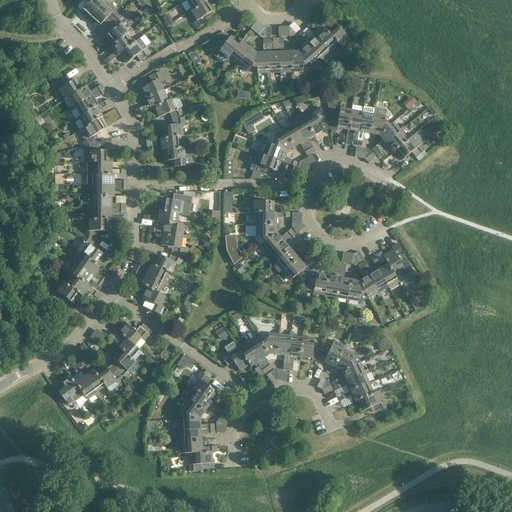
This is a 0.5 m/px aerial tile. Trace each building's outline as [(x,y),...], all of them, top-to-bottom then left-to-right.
[(80,12),(89,20),(103,5),(97,0),(84,0),(89,3),(80,12)] [(209,0),(186,0),(191,9),(188,11),(189,12),(190,12),(207,1),(209,0)] [(213,11),(207,1),(190,12),(196,21),(193,23),(197,29),(207,23),(203,17),(213,11)] [(111,13),(103,5),(89,20),(98,28),(106,19),(110,24),(115,19),(119,15),(114,10),(111,13)] [(168,15),(162,18),(167,26),(173,22),(168,15)] [(116,19),(115,19),(110,24),(114,29),(105,36),(112,45),(126,34),(127,34),(128,33),(121,24),(125,22),(120,16),(116,19)] [(315,30),(309,23),(306,27),(312,33),(315,30)] [(334,23),(325,31),(337,44),(337,45),(339,46),(347,39),(350,42),(356,37),(347,27),(342,32),(334,23)] [(324,29),(315,37),(329,52),(332,55),(333,53),(331,50),(337,45),(337,44),(325,31),(324,29)] [(250,30),(249,31),(244,38),(248,41),(253,33),(250,30)] [(307,38),(301,31),(297,34),(303,41),(307,38)] [(112,45),(110,46),(118,56),(120,55),(119,54),(137,41),(135,39),(132,42),(127,34),(126,34),(112,45)] [(303,41),(297,34),(294,37),(300,44),(303,41)] [(224,63),(226,61),(239,44),(239,43),(230,37),(223,46),(217,42),(210,51),(216,56),(217,59),(221,63),(224,63)] [(329,52),(315,37),(307,45),(323,63),(324,61),(322,58),(329,52)] [(150,54),(139,39),(137,41),(119,54),(120,55),(127,63),(136,56),(140,61),(150,54)] [(241,41),(239,43),(239,44),(226,61),(228,62),(230,59),(238,64),(250,49),(241,41)] [(323,63),(307,45),(298,52),(307,61),(307,62),(312,67),(319,61),(321,64),(323,63)] [(256,54),(250,49),(238,64),(235,68),(237,69),(239,66),(247,72),(251,66),(257,66),(256,54)] [(291,73),(290,52),(279,53),(280,73),(280,77),(282,77),(282,73),(291,73)] [(307,61),(298,52),(290,52),(291,73),(291,76),(293,76),(293,72),(303,72),(303,65),(307,62),(307,61)] [(269,77),(268,53),(256,54),(257,66),(257,74),(266,73),(267,77),(269,77)] [(280,73),(279,53),(268,53),(269,77),(271,77),(271,73),(280,73)] [(111,55),(104,61),(107,65),(114,59),(111,55)] [(205,57),(201,62),(209,68),(213,63),(205,57)] [(357,66),(349,73),(352,77),(360,70),(357,66)] [(140,88),(145,98),(163,91),(159,80),(163,79),(160,72),(149,76),(151,83),(140,88)] [(65,100),(69,98),(68,98),(82,89),(76,79),(65,86),(62,80),(51,87),(55,93),(59,91),(65,100)] [(356,79),(355,88),(360,89),(362,88),(363,80),(356,79)] [(94,90),(96,94),(103,89),(101,85),(94,90)] [(71,109),(92,97),(85,87),(82,89),(68,98),(69,98),(73,106),(70,108),(71,109)] [(106,93),(103,89),(96,94),(92,97),(71,109),(72,111),(76,109),(80,117),(81,117),(96,108),(98,106),(94,100),(106,93)] [(167,99),(163,91),(145,98),(149,109),(154,108),(154,107),(168,101),(172,99),(171,98),(167,99)] [(238,91),(237,97),(249,99),(251,93),(238,91)] [(413,98),(404,105),(408,110),(417,102),(413,98)] [(172,99),(168,101),(154,107),(154,108),(158,118),(169,113),(172,120),(178,118),(183,115),(180,108),(177,109),(172,99)] [(110,104),(107,100),(100,105),(102,109),(110,104)] [(352,106),(351,110),(347,130),(359,132),(363,108),(352,106)] [(81,117),(80,117),(75,120),(76,122),(80,120),(85,128),(100,119),(102,118),(96,108),(81,117)] [(330,122),(329,123),(330,130),(336,131),(336,128),(347,130),(351,110),(340,108),(338,118),(331,117),(330,122)] [(365,109),(363,108),(359,132),(370,134),(374,114),(365,113),(365,109)] [(374,110),(374,114),(370,134),(378,136),(388,127),(384,123),(385,116),(376,115),(376,111),(374,110)] [(260,113),(242,123),(248,135),(254,131),(252,126),(264,119),(260,113)] [(314,113),(303,119),(314,136),(324,130),(325,132),(330,130),(329,123),(328,123),(325,118),(319,121),(314,113)] [(178,119),(178,118),(172,120),(172,126),(161,128),(162,139),(180,137),(182,137),(181,126),(185,125),(184,118),(178,119)] [(85,128),(83,129),(89,138),(82,143),(85,147),(97,143),(96,142),(93,137),(106,129),(100,119),(85,128)] [(314,136),(303,119),(295,123),(293,120),(292,121),(304,142),(314,136)] [(304,142),(292,121),(290,122),(292,125),(284,130),(294,147),(304,142)] [(393,122),(388,127),(378,136),(385,144),(404,128),(402,127),(399,130),(393,122)] [(50,123),(43,126),(45,132),(52,129),(50,123)] [(277,142),(275,147),(287,151),(294,147),(284,130),(282,126),(280,127),(282,131),(274,136),(277,142)] [(405,130),(404,128),(385,144),(393,153),(395,152),(394,151),(408,140),(402,133),(405,130)] [(162,139),(160,139),(161,151),(164,151),(163,150),(184,148),(185,148),(185,146),(181,146),(180,137),(162,139)] [(410,138),(408,140),(394,151),(395,152),(402,160),(411,153),(416,158),(425,150),(420,144),(417,147),(410,138)] [(97,145),(97,143),(85,147),(85,153),(84,154),(84,160),(85,162),(85,163),(87,163),(91,163),(109,163),(109,151),(97,151),(97,145)] [(260,154),(262,154),(281,161),(281,162),(283,162),(287,151),(275,147),(268,144),(265,153),(261,152),(260,154)] [(310,144),(306,146),(311,154),(314,152),(310,144)] [(381,147),(378,144),(372,150),(374,153),(381,147)] [(311,154),(306,146),(302,148),(306,156),(311,154)] [(384,151),(381,147),(374,153),(378,157),(384,151)] [(185,159),(184,148),(163,150),(164,151),(165,162),(177,161),(178,167),(190,166),(189,159),(185,159)] [(281,161),(262,154),(258,165),(254,164),(252,171),(263,175),(265,168),(277,172),(281,162),(281,161)] [(308,169),(303,160),(299,162),(298,166),(308,169)] [(111,163),(109,163),(91,163),(87,163),(87,173),(87,175),(93,175),(111,175),(111,174),(111,163)] [(204,175),(203,168),(190,170),(191,177),(204,175)] [(93,175),(87,175),(87,186),(90,186),(114,186),(113,174),(111,174),(111,175),(93,175)] [(114,197),(114,186),(90,186),(90,188),(93,188),(93,197),(111,197),(111,198),(114,197)] [(163,200),(161,211),(179,214),(181,214),(183,203),(187,204),(188,197),(176,195),(175,201),(163,200)] [(253,202),(253,214),(273,213),(273,202),(261,202),(261,195),(249,195),(249,202),(253,202)] [(93,197),(91,197),(91,207),(87,207),(87,209),(111,209),(111,198),(111,197),(93,197)] [(111,220),(111,209),(87,209),(87,210),(91,211),(91,219),(91,220),(109,220),(111,220)] [(159,210),(158,217),(144,215),(143,220),(164,223),(177,225),(181,225),(181,224),(177,223),(179,214),(161,211),(159,210)] [(276,213),(273,213),(253,214),(251,214),(252,216),(255,216),(255,225),(276,225),(276,213)] [(91,220),(91,219),(88,220),(89,231),(85,231),(85,236),(97,240),(97,238),(97,232),(109,232),(109,220),(91,220)] [(177,225),(164,223),(162,235),(183,238),(186,238),(187,236),(183,235),(184,226),(181,225),(177,225)] [(276,233),(276,225),(255,225),(251,225),(251,227),(255,227),(255,236),(254,238),(260,246),(266,241),(276,233)] [(291,229),(284,235),(287,238),(294,232),(291,229)] [(297,236),(294,232),(287,238),(290,242),(297,236)] [(283,241),(276,233),(266,241),(260,246),(266,253),(263,255),(264,257),(283,241)] [(183,238),(162,235),(161,246),(172,248),(171,254),(177,256),(178,256),(183,256),(185,249),(181,248),(183,238)] [(235,235),(225,236),(226,251),(233,265),(241,258),(236,247),(235,235)] [(97,240),(85,236),(82,240),(88,245),(81,254),(83,256),(83,255),(98,266),(98,265),(104,256),(92,247),(95,242),(96,242),(97,240)] [(290,250),(283,241),(264,257),(266,258),(269,256),(275,263),(290,250)] [(304,244),(301,241),(294,247),(297,250),(304,244)] [(413,271),(397,244),(391,248),(393,250),(382,256),(387,264),(388,264),(393,274),(393,273),(402,268),(406,275),(407,279),(410,282),(415,282),(417,278),(416,274),(413,271)] [(298,259),(290,250),(275,263),(272,266),(273,267),(276,265),(282,272),(298,259)] [(177,256),(171,254),(168,260),(158,255),(153,265),(169,273),(169,274),(171,275),(176,264),(179,266),(183,260),(177,257),(177,256)] [(83,255),(83,256),(78,263),(74,260),(73,262),(93,276),(100,267),(98,265),(98,266),(83,255)] [(379,263),(374,255),(370,258),(375,266),(379,263)] [(305,268),(298,259),(282,272),(290,281),(297,275),(302,280),(306,276),(307,277),(311,271),(307,266),(305,268)] [(369,269),(365,261),(361,263),(365,271),(369,269)] [(93,276),(73,262),(72,264),(75,266),(70,274),(86,286),(86,285),(93,276)] [(365,271),(361,263),(357,266),(361,274),(365,271)] [(151,264),(146,275),(167,285),(168,283),(165,282),(169,274),(169,273),(153,265),(151,264)] [(388,264),(387,264),(378,270),(388,288),(390,291),(400,285),(393,273),(393,274),(388,264)] [(141,272),(133,269),(131,273),(139,277),(141,272)] [(388,288),(378,270),(368,276),(380,297),(381,296),(380,292),(388,288)] [(317,272),(311,271),(307,277),(308,278),(306,292),(313,293),(312,294),(324,296),(328,276),(316,274),(317,272)] [(70,277),(65,284),(80,295),(79,295),(82,297),(88,287),(86,285),(86,286),(70,274),(69,273),(67,275),(70,277)] [(167,285),(146,275),(140,285),(147,288),(159,294),(163,285),(167,287),(167,285)] [(100,276),(97,279),(104,285),(107,281),(100,276)] [(339,278),(328,276),(324,296),(333,298),(333,302),(334,302),(339,278)] [(380,297),(368,276),(358,281),(364,292),(364,293),(368,299),(376,295),(378,298),(380,297)] [(350,280),(339,278),(334,302),(336,302),(337,299),(346,300),(350,280)] [(104,285),(97,279),(94,283),(101,289),(104,285)] [(358,281),(350,280),(346,300),(346,304),(348,304),(348,300),(362,303),(368,299),(364,293),(364,292),(358,281)] [(73,304),(79,295),(80,295),(65,284),(63,283),(57,292),(53,290),(49,296),(59,303),(63,298),(73,304)] [(147,288),(142,299),(148,302),(145,308),(160,316),(164,309),(160,307),(165,297),(159,294),(147,288)] [(90,294),(97,299),(100,295),(92,290),(90,294)] [(237,313),(231,316),(235,321),(240,318),(237,313)] [(179,319),(174,327),(179,330),(183,321),(179,319)] [(126,325),(118,333),(115,330),(112,334),(119,340),(122,337),(125,340),(126,340),(134,347),(134,346),(141,339),(144,341),(149,336),(140,327),(135,333),(126,325)] [(222,328),(216,332),(222,340),(228,336),(222,328)] [(267,341),(262,344),(269,354),(277,355),(279,335),(280,331),(278,331),(277,335),(268,334),(267,341)] [(288,336),(279,335),(277,355),(288,357),(291,332),(289,332),(288,336)] [(293,332),(291,332),(288,357),(300,358),(302,337),(292,336),(293,332)] [(313,339),(302,337),(300,358),(311,359),(311,361),(317,362),(319,355),(319,349),(312,349),(313,339)] [(248,340),(246,341),(260,361),(269,354),(262,344),(258,338),(250,343),(248,340)] [(126,340),(125,340),(118,348),(120,350),(133,362),(133,361),(140,355),(143,357),(144,356),(134,346),(134,347),(126,340)] [(260,361),(246,341),(245,342),(247,345),(239,350),(239,351),(249,365),(249,366),(250,367),(260,361)] [(321,350),(319,355),(317,362),(322,365),(324,362),(334,367),(343,349),(332,344),(328,353),(321,350)] [(344,346),(343,349),(334,367),(341,371),(352,366),(352,365),(359,362),(357,356),(344,350),(346,347),(344,346)] [(239,372),(249,366),(249,365),(239,351),(239,350),(238,349),(229,355),(226,352),(220,356),(227,366),(233,362),(239,372)] [(120,350),(112,358),(116,362),(112,366),(121,376),(121,375),(126,379),(131,374),(128,371),(135,363),(133,361),(133,362),(120,350)] [(185,355),(181,360),(187,364),(190,360),(185,355)] [(162,359),(157,365),(162,369),(167,363),(162,359)] [(104,365),(102,362),(92,369),(93,370),(94,370),(95,372),(105,387),(109,392),(118,386),(118,385),(124,381),(120,376),(121,376),(112,366),(108,370),(104,365)] [(271,370),(266,362),(263,365),(268,372),(271,370)] [(364,371),(359,362),(352,365),(352,366),(341,371),(346,381),(368,371),(367,370),(364,371)] [(88,374),(79,363),(76,366),(98,397),(100,396),(97,392),(105,387),(95,372),(94,370),(93,370),(88,374)] [(268,372),(263,365),(259,367),(264,375),(268,372)] [(98,397),(76,366),(72,368),(77,376),(72,379),(75,383),(75,384),(81,392),(86,400),(94,394),(97,398),(98,397)] [(156,369),(151,376),(158,381),(163,375),(156,369)] [(369,373),(368,371),(346,381),(350,392),(369,383),(365,375),(369,373)] [(199,381),(193,390),(209,401),(216,392),(206,385),(211,379),(201,372),(196,378),(199,381)] [(72,399),(81,392),(75,384),(75,383),(72,379),(69,376),(60,383),(67,392),(61,396),(68,406),(74,402),(72,399)] [(150,376),(148,379),(148,382),(153,387),(157,382),(150,376)] [(329,382),(326,381),(321,390),(330,386),(329,382)] [(372,382),(369,383),(350,392),(355,402),(357,401),(374,394),(373,394),(370,385),(373,384),(372,382)] [(134,391),(128,385),(124,389),(130,395),(134,391)] [(194,393),(188,400),(204,412),(211,403),(209,401),(193,390),(192,389),(190,390),(194,393)] [(375,393),(373,394),(374,394),(357,401),(362,412),(373,407),(376,413),(387,408),(384,402),(380,403),(375,393)] [(187,414),(187,419),(200,419),(204,412),(188,400),(185,398),(184,400),(187,402),(181,410),(187,414)] [(215,406),(212,410),(220,415),(222,411),(215,406)] [(200,430),(200,419),(187,419),(180,420),(180,429),(176,429),(176,431),(200,430)] [(201,441),(200,430),(176,431),(176,433),(180,433),(181,442),(201,441)] [(202,452),(201,441),(181,442),(182,452),(178,453),(178,455),(191,454),(191,453),(202,453),(202,452)] [(216,452),(215,447),(207,447),(207,452),(202,452),(202,453),(191,453),(191,454),(192,464),(188,465),(189,472),(201,471),(201,464),(212,464),(212,452),(216,452)]
